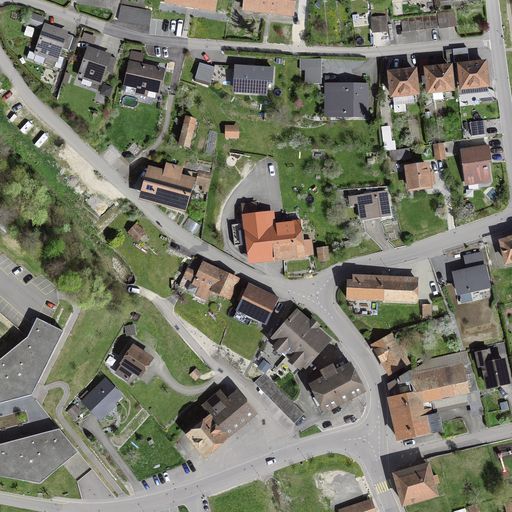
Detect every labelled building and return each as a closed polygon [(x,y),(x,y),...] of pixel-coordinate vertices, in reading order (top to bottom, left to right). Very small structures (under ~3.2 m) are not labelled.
[(166,0),(166,4),(213,12),(215,0),(166,0)] [(245,0),(244,11),(292,16),(293,0),(245,0)] [(118,20),(150,26),(151,11),(121,6),(118,20)] [(439,28),(456,26),(454,12),(437,15),(439,28)] [(28,13),(25,22),(41,28),(44,18),(28,13)] [(401,18),(402,32),(438,28),(436,14),(401,18)] [(372,32),(387,31),(386,16),(371,18),(372,32)] [(45,26),(36,53),(29,51),(27,58),(54,68),(61,48),(68,50),(73,36),(45,26)] [(452,50),(454,61),(454,63),(461,62),(461,65),(459,66),(459,67),(455,68),(457,87),(462,87),(462,88),(487,86),(484,63),(466,65),(466,62),(469,61),(467,48),(452,50)] [(116,59),(88,49),(79,76),(100,83),(104,71),(111,73),(116,59)] [(454,61),(452,50),(446,50),(447,62),(454,61)] [(147,89),(156,91),(161,70),(141,66),(143,54),(131,51),(129,63),(132,64),(125,92),(146,96),(147,89)] [(305,83),(321,84),(322,59),(300,59),(300,70),(305,70),(305,83)] [(426,74),(426,70),(428,69),(427,60),(419,61),(420,74),(426,74)] [(200,64),(196,78),(210,82),(214,68),(200,64)] [(272,69),(238,66),(237,92),(265,93),(266,82),(272,82),(272,69)] [(450,67),(428,69),(426,70),(426,74),(428,93),(443,91),(446,93),(449,93),(451,90),(452,90),(450,67)] [(390,73),(392,96),(417,93),(415,71),(390,73)] [(353,117),(366,118),(366,84),(351,84),(351,87),(331,86),(331,114),(353,114),(353,117)] [(112,88),(103,85),(101,91),(103,95),(109,97),(112,88)] [(231,115),(231,124),(241,124),(241,115),(231,115)] [(186,117),(179,144),(188,147),(196,120),(186,117)] [(469,122),(470,129),(484,128),(483,121),(469,122)] [(122,155),(132,145),(122,134),(111,145),(122,155)] [(434,144),(436,159),(444,157),(442,143),(434,144)] [(461,151),(465,180),(474,179),(479,182),(490,181),(487,156),(490,156),(488,147),(461,151)] [(389,151),(390,159),(410,156),(409,148),(389,151)] [(199,174),(198,182),(208,185),(211,164),(200,163),(183,159),(181,169),(199,174)] [(148,198),(147,200),(184,210),(193,180),(180,176),(181,174),(178,173),(179,168),(166,164),(164,172),(150,169),(142,194),(148,198)] [(406,168),(409,188),(429,186),(429,184),(434,184),(432,171),(427,171),(427,165),(406,168)] [(358,196),(362,220),(389,216),(385,191),(358,196)] [(302,242),(300,221),(269,224),(267,214),(258,216),(256,205),(242,207),(244,223),(232,225),(234,246),(247,244),(249,258),(263,261),(304,257),(304,256),(313,254),(311,241),(302,242)] [(136,225),(129,232),(137,239),(143,232),(136,225)] [(511,238),(501,241),(506,262),(511,260),(511,238)] [(316,258),(318,267),(327,265),(325,255),(316,258)] [(195,279),(189,291),(208,300),(212,290),(229,297),(237,279),(193,259),(184,277),(186,278),(187,275),(195,279)] [(484,267),(454,273),(459,294),(488,287),(484,267)] [(347,282),(347,298),(415,301),(416,279),(353,277),(353,282),(347,282)] [(248,284),(245,291),(243,290),(238,300),(240,301),(236,310),(266,324),(279,298),(248,284)] [(280,362),(293,374),(303,363),(306,366),(328,340),(315,329),(318,326),(312,320),(309,324),(297,312),(274,338),(276,339),(271,344),(285,356),(280,362)] [(0,359),(0,403),(32,395),(63,331),(48,323),(37,318),(27,337),(0,359)] [(412,334),(415,342),(420,340),(419,338),(424,336),(422,331),(412,334)] [(366,336),(372,344),(377,339),(371,332),(366,336)] [(391,334),(373,344),(390,374),(408,363),(391,334)] [(132,349),(128,346),(123,354),(127,357),(116,372),(127,380),(133,371),(140,375),(151,359),(134,347),(132,349)] [(483,365),(488,387),(492,389),(496,388),(497,385),(508,383),(503,360),(491,363),(487,348),(476,351),(480,366),(483,365)] [(398,440),(442,430),(438,411),(471,404),(473,413),(483,410),(469,351),(431,359),(388,384),(391,397),(389,398),(398,440)] [(307,379),(324,411),(364,390),(351,364),(337,372),(333,365),(307,379)] [(190,374),(195,380),(201,374),(196,369),(190,374)] [(264,373),(254,382),(294,423),(304,414),(264,373)] [(83,402),(100,419),(108,411),(106,409),(120,395),(106,380),(83,402)] [(204,406),(211,414),(228,435),(255,413),(237,392),(227,401),(220,392),(204,406)] [(69,411),(74,417),(80,412),(74,406),(69,411)] [(205,455),(228,435),(211,414),(208,416),(209,417),(188,435),(205,455)] [(0,443),(0,475),(40,483),(78,452),(59,428),(0,443)] [(431,477),(427,465),(395,474),(404,504),(436,494),(433,484),(439,482),(436,475),(431,477)] [(289,511),(322,511),(335,495),(314,479),(289,511)] [(340,510),(340,511),(374,511),(371,500),(340,510)] [(270,511),(270,503),(226,503),(225,511),(270,511)]
